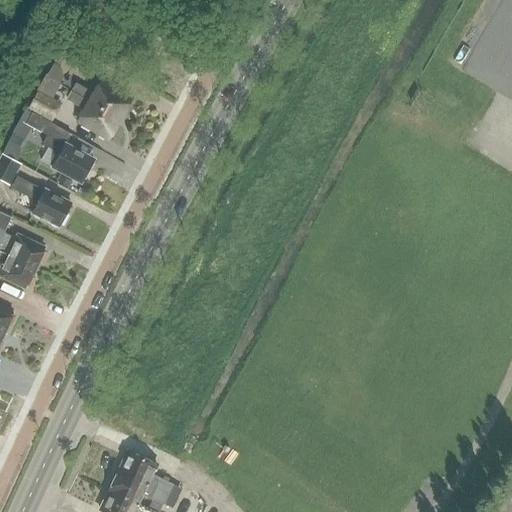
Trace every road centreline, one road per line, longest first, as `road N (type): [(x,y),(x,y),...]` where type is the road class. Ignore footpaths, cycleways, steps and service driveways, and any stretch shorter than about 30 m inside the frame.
road 1 (secondary): [(19,511),(282,0)]
road 2 (residential): [(251,0),(0,497)]
